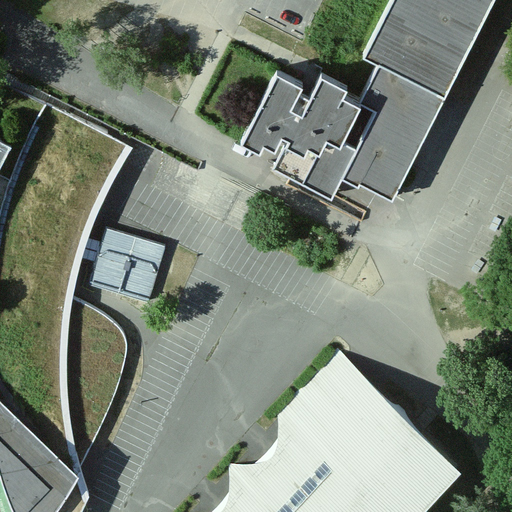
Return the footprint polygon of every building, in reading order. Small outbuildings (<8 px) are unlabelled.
[(400,0),(371,56),(387,68),(370,102),(386,110),(353,180),(402,201),(503,0),(400,0)] [(315,86),(290,73),(253,144),(273,153),(277,145),(291,152),(282,171),(340,200),(386,110),(370,102),(357,97),(362,88),(333,76),(316,114),(303,110),(315,86)] [(136,156),(113,143),(71,121),(52,110),(44,122),(30,151),(19,177),(12,202),(6,226),(1,250),(0,259),(0,400),(79,474),(90,454),(101,432),(112,410),(118,393),(125,374),(132,350),(132,344),(131,339),(130,334),(126,327),(119,320),(110,313),(93,303),(78,297),(83,286),(86,272),(95,244),(104,222),(117,193),(130,169),(136,156)] [(0,134),(0,193),(23,146),(0,134)] [(156,295),(172,239),(112,222),(97,278),(156,295)] [(397,420),(413,436),(424,426),(343,349),(282,414),(281,442),(275,455),(265,459),(236,463),(232,467),(231,495),(225,508),(215,511),(229,511),(239,502),(273,467),(280,459),(289,450),(342,393),(372,421),(384,408),(397,420)] [(394,511),(442,462),(416,439),(413,436),(397,420),(384,408),(372,421),(342,393),(289,450),(280,459),(273,467),(239,502),(229,511),(394,511)] [(0,400),(0,471),(7,495),(15,511),(53,511),(79,474),(0,400)] [(394,511),(408,511),(459,459),(424,426),(413,436),(416,439),(442,462),(394,511)]
